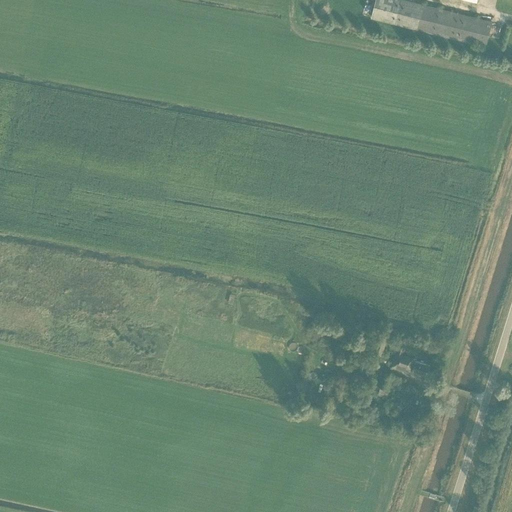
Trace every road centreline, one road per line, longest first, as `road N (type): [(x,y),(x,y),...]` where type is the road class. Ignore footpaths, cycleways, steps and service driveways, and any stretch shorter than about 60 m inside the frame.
road 1 (track): [(511,169),(406,511)]
road 2 (unclassified): [(450,511),(511,315)]
